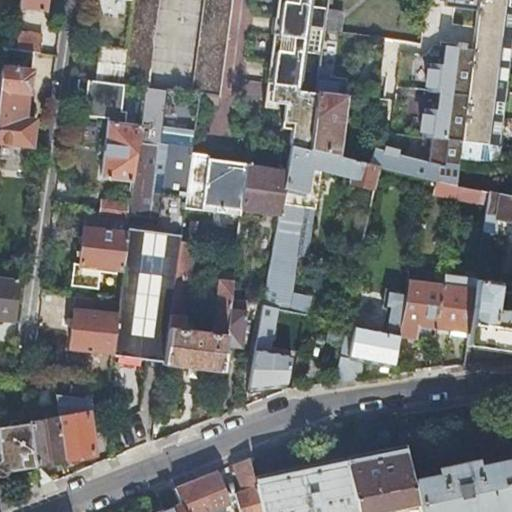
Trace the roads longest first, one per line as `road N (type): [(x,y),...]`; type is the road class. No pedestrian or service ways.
road 1 (tertiary): [(67,505),(312,409),(511,378)]
road 2 (residential): [(73,0),(22,366)]
